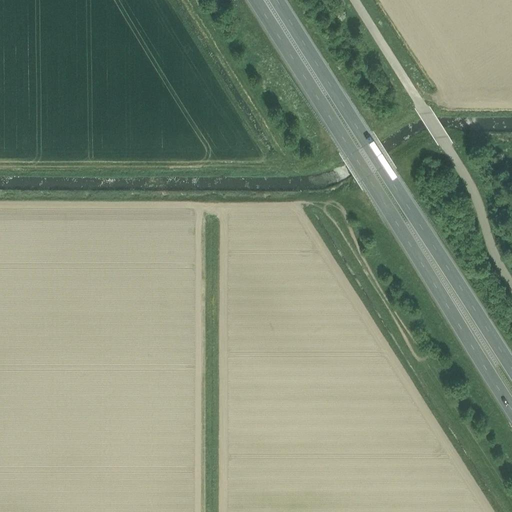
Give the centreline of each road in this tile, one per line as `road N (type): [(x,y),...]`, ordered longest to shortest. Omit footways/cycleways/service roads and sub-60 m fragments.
road 1 (trunk): [(256,0),(511,410)]
road 2 (trunk): [(511,370),(274,0)]
road 3 (unclassified): [(511,287),(468,182),(353,0)]
